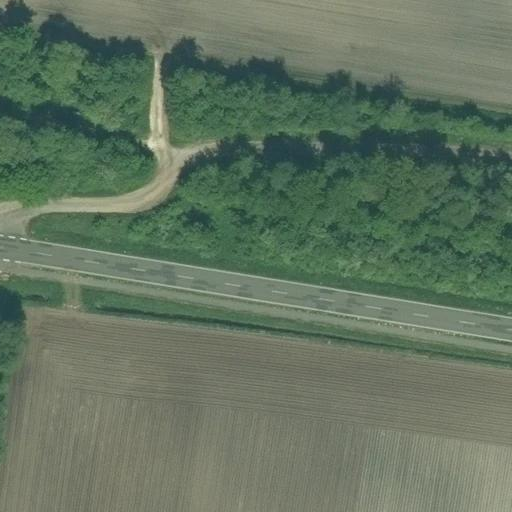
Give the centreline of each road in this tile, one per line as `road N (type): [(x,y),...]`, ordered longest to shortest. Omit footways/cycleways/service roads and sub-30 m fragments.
road 1 (unclassified): [(511,158),(241,147),(194,160),(132,205),(55,206),(0,219)]
road 2 (tertiary): [(0,249),(511,329)]
